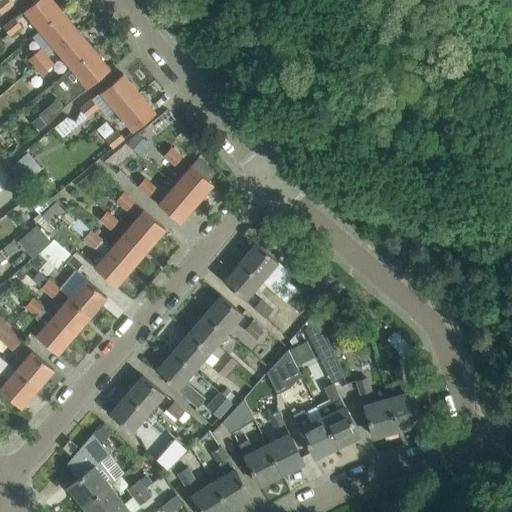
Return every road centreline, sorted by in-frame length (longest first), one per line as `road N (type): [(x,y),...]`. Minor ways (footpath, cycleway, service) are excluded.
road 1 (residential): [(4,483),(265,181)]
road 2 (residential): [(470,447),(458,388),(421,313),(265,181)]
road 3 (residential): [(265,181),(120,0)]
road 4 (residential): [(294,511),(368,477),(470,447)]
